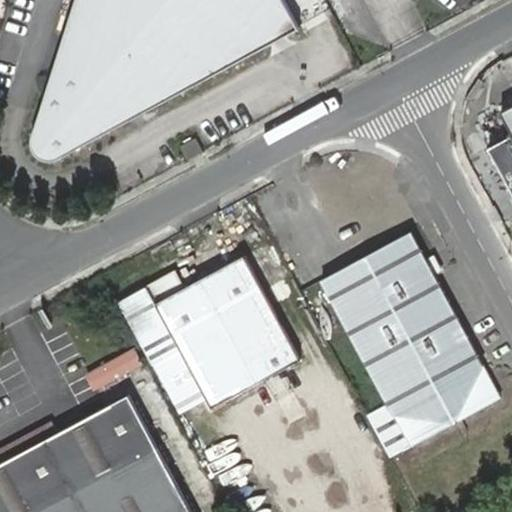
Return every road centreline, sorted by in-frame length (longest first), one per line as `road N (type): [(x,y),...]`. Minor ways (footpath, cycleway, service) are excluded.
road 1 (unclassified): [(48,270),(393,83)]
road 2 (unclassified): [(393,83),(511,303)]
road 3 (unclassified): [(393,83),(511,18)]
